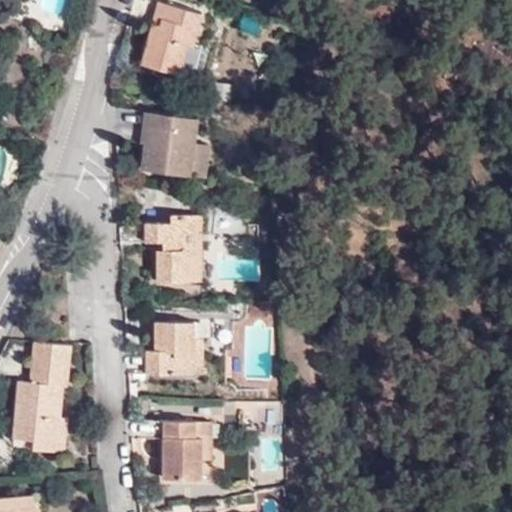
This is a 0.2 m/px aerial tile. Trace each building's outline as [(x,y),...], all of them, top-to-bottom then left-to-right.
[(158,25),(166,1),(163,0),(157,0),(150,23),(158,25)] [(185,40),(192,43),(202,12),(166,1),(158,25),(150,23),(139,62),(175,76),(176,71),(177,70),(185,40)] [(200,45),(192,43),(185,40),(177,70),(176,71),(190,75),(200,45)] [(144,168),(191,176),(196,142),(199,117),(151,110),(144,168)] [(196,142),(191,176),(204,177),(209,144),(196,142)] [(159,276),(190,276),(191,246),(197,246),(197,210),(170,210),(170,216),(142,216),(141,236),(159,236),(159,276)] [(191,246),(190,276),(202,276),(204,210),(197,210),(197,246),(191,246)] [(259,308),(258,298),(248,298),(248,307),(259,308)] [(146,372),(195,372),(195,335),(194,319),(154,319),(154,350),(147,350),(146,372)] [(195,335),(195,372),(205,372),(206,335),(195,335)] [(60,342),(26,340),(25,382),(11,382),(7,440),(27,440),(27,453),(51,453),(52,413),(53,385),(59,384),(60,342)] [(52,413),(51,453),(58,453),(60,413),(52,413)] [(202,477),(202,455),(203,434),(196,434),(196,418),(165,418),(163,476),(202,477)] [(203,434),(202,455),(212,456),(212,418),(196,418),(196,434),(203,434)] [(0,511),(26,511),(25,492),(0,492),(0,511)]
